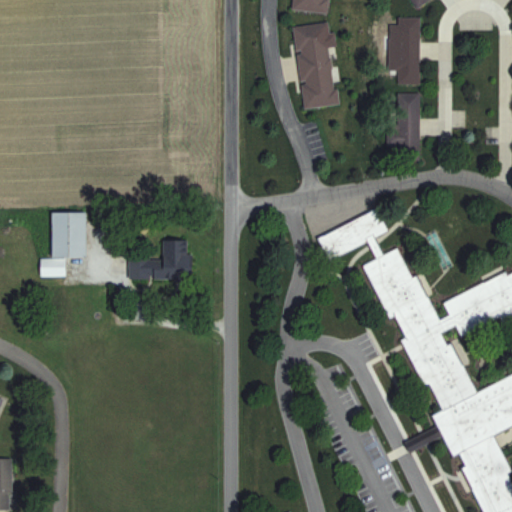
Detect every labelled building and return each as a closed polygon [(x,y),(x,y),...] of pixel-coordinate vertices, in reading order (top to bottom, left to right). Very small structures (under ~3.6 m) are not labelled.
[(329,12),(330,0),(294,0),(294,9),(329,12)] [(421,83),(421,16),(398,16),(399,83),(421,83)] [(304,107),(338,103),(329,21),(294,25),(304,107)] [(421,92),(398,92),(398,124),(388,123),(388,155),(420,155),(421,92)] [(88,256),(88,211),(53,211),(54,257),(42,257),(42,276),(67,276),(67,256),(88,256)] [(193,239),(164,238),(164,254),(130,254),(130,277),(193,278),(193,239)] [(0,508),(13,509),(13,457),(0,456),(0,508)]
